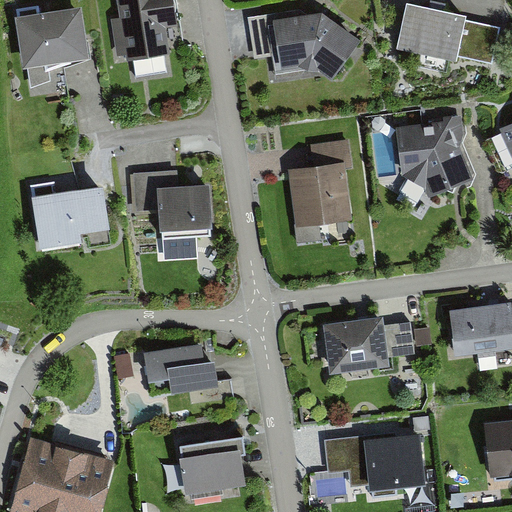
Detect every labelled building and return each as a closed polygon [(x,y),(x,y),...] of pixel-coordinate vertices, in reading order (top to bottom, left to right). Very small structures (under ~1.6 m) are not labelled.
[(174,0),(117,0),(120,17),(111,19),(117,57),(127,55),(128,61),(134,60),(137,76),(168,71),(165,55),(170,54),(166,27),(179,25),(174,0)] [(468,14),(408,1),(397,48),(458,61),(459,57),(467,20),(468,14)] [(82,6),(14,16),(22,69),(91,59),(82,6)] [(309,70),(319,71),(331,80),(361,39),(323,12),(282,18),(273,19),(274,24),(269,25),(273,57),(276,74),(309,70)] [(273,19),(282,18),(282,13),(249,17),(255,60),(273,57),(269,25),(274,24),(273,19)] [(501,27),(467,20),(459,57),(493,64),(501,27)] [(450,121),(397,128),(403,175),(427,189),(430,197),(474,178),(460,147),(465,132),(463,116),(453,116),(450,121)] [(511,122),(500,129),(502,133),(488,140),(505,173),(511,169),(511,122)] [(312,144),(315,166),(346,162),(347,169),(354,168),(351,140),(312,144)] [(315,166),(289,169),(296,227),(353,220),(347,169),(346,162),(315,166)] [(184,171),(135,175),(137,212),(186,209),(184,171)] [(210,185),(158,188),(161,238),(164,238),(197,236),(213,235),(210,185)] [(104,186),(32,197),(41,251),(83,244),(81,233),(111,228),(104,186)] [(197,236),(164,238),(164,260),(199,258),(197,236)] [(511,301),(450,309),(456,355),(511,348),(511,301)] [(384,316),(324,324),(330,374),(391,366),(390,357),(386,325),(384,316)] [(412,322),(386,325),(390,357),(416,354),(412,322)] [(431,327),(415,329),(417,346),(433,344),(431,327)] [(202,344),(145,352),(149,381),(170,378),(172,394),(190,391),(192,405),(236,399),(233,379),(219,381),(216,359),(205,361),(202,344)] [(134,376),(130,354),(115,356),(119,379),(134,376)] [(511,419),(485,423),(491,478),(511,476),(511,419)] [(370,492),(427,485),(421,433),(365,440),(369,485),(370,492)] [(246,452),(243,436),(179,446),(186,494),(247,485),(242,453),(246,452)] [(369,485),(365,440),(364,436),(325,440),(329,474),(349,472),(351,487),(369,485)] [(101,511),(116,460),(33,438),(12,511),(101,511)] [(181,464),(168,466),(172,491),(185,489),(181,464)]
